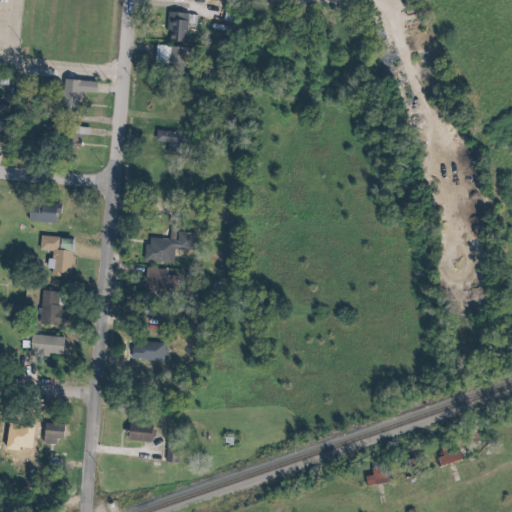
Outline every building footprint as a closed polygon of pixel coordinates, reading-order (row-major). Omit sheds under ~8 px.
[(187,44),(190,15),(168,13),(165,42),(187,44)] [(184,74),(186,49),(158,46),(155,71),(184,74)] [(97,82),(64,82),(64,101),(97,101),(97,82)] [(0,107),(0,139),(8,140),(8,108),(0,107)] [(56,124),(34,124),(34,153),(56,153),(56,124)] [(84,134),(84,127),(64,127),(64,154),(79,154),(79,134),(84,134)] [(185,149),(187,135),(158,132),(156,146),(185,149)] [(61,224),(61,203),(29,203),(29,224),(61,224)] [(193,252),(194,235),(177,233),(176,241),(146,238),(144,262),(173,265),(175,250),(193,252)] [(40,253),(52,254),(51,275),(71,276),(72,239),(41,238),(40,253)] [(142,290),(175,294),(177,279),(167,278),(168,271),(145,269),(142,290)] [(40,326),(66,326),(67,304),(60,304),(61,293),(40,293),(40,326)] [(166,308),(142,308),(142,321),(166,321),(166,308)] [(60,356),(60,337),(29,337),(29,356),(60,356)] [(139,362),(167,362),(167,345),(139,345),(139,362)] [(151,443),(153,425),(128,423),(127,441),(151,443)] [(65,444),(65,425),(44,425),(44,444),(65,444)] [(35,457),(35,430),(4,431),(4,434),(14,434),(15,457),(35,457)] [(440,469),(462,462),(457,447),(435,454),(440,469)]
